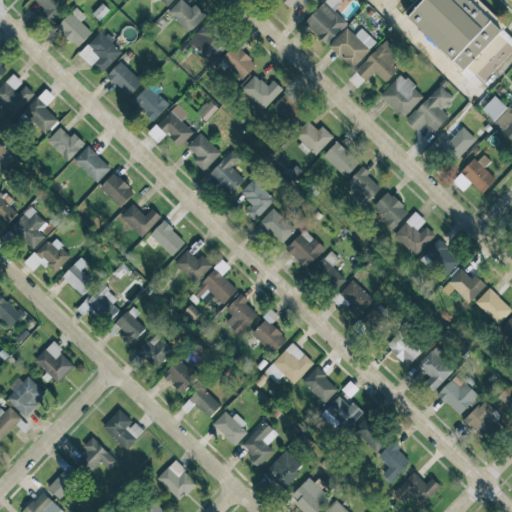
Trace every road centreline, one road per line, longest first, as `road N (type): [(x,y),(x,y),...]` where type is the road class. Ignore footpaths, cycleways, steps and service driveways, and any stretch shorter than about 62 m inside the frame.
road 1 (residential): [(0,15),(511,509)]
road 2 (residential): [(239,0),(511,263)]
road 3 (residential): [(0,260),(260,511)]
road 4 (residential): [(0,493),(115,374)]
